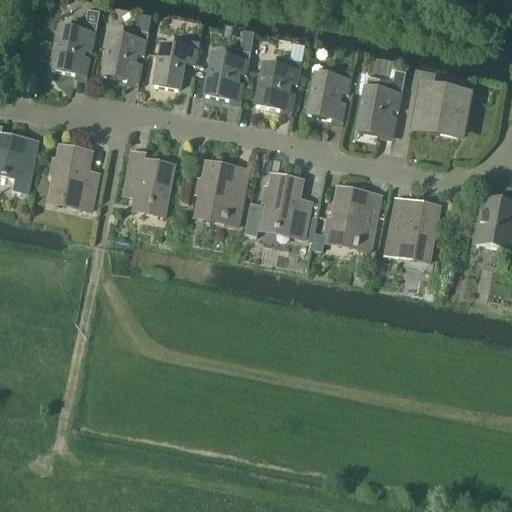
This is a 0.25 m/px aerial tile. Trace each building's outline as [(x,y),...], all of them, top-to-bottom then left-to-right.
[(73,25),(70,36),(59,34),(51,75),(75,80),(79,57),(91,59),(97,30),(99,18),(87,16),(85,27),(73,25)] [(141,21),(138,37),(124,34),(122,44),(110,42),(103,81),(127,86),(132,60),(144,62),(148,39),(151,23),(141,21)] [(154,91),(178,95),(183,70),(195,72),(199,49),(175,44),(173,54),(161,52),(154,91)] [(205,101),(229,105),(234,80),(246,82),(250,59),(226,54),(224,63),(212,61),(205,101)] [(34,70),(36,61),(28,59),(26,68),(34,70)] [(264,71),(256,111),(280,115),(285,90),(297,92),(301,68),(277,64),(275,73),(264,71)] [(307,120),(331,125),(336,99),(348,102),(352,78),(328,74),(326,83),(315,81),(307,120)] [(365,82),(362,94),(365,95),(357,134),(381,139),(386,116),(398,118),(405,78),(395,76),(392,90),(379,87),(379,85),(365,82)] [(458,141),(465,104),(423,96),(416,133),(458,141)] [(0,141),(0,183),(15,187),(13,196),(26,199),(36,148),(0,141)] [(78,213),(91,216),(98,180),(85,178),(89,158),(59,152),(56,166),(53,165),(50,180),(53,180),(49,202),(48,207),(49,207),(50,202),(79,207),(78,213)] [(173,172),(144,166),(145,160),(132,158),(123,201),(136,203),(134,213),(133,217),(134,218),(135,213),(163,219),(163,223),(164,219),(173,172)] [(197,195),(200,196),(196,217),(195,223),(196,217),(225,223),(224,229),(237,231),(244,196),(232,193),(236,174),(205,168),(203,182),(200,181),(197,195)] [(302,187),(271,181),(269,195),(266,194),(263,208),(266,209),(262,230),(261,236),(262,230),(292,236),(290,242),(303,244),(310,209),(298,206),(302,187)] [(368,199),(337,194),(335,207),(331,207),(329,221),(332,222),(328,243),(327,249),(328,243),(357,249),(356,254),(369,257),(376,221),(364,219),(368,199)] [(511,210),(486,205),(486,204),(485,204),(476,251),(479,251),(479,250),(506,255),(504,265),(511,266),(511,235),(511,230),(511,210)] [(438,213),(408,207),(404,227),(392,224),(385,260),(398,263),(399,257),(428,262),(427,268),(428,268),(429,263),(433,241),(436,242),(439,228),(436,227),(438,213)] [(250,209),(244,240),(256,242),(262,211),(250,209)] [(322,258),(324,241),(314,239),(311,256),(322,258)]
